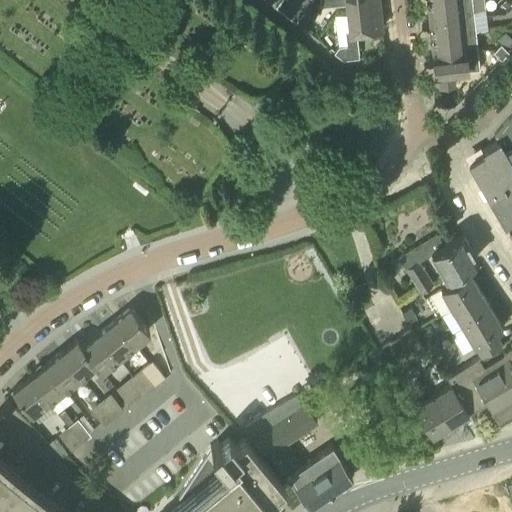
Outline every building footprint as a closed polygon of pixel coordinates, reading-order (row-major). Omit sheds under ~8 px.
[(295,20),(302,12),(287,0),(279,0),(275,6),(295,20)] [(287,0),(302,12),(310,0),(287,0)] [(345,13),(379,10),(378,0),(313,0),(314,5),(345,2),(345,13)] [(426,0),(428,16),(472,11),(470,0),(426,0)] [(379,10),(345,13),(347,31),(344,31),(345,44),(337,44),(333,51),(341,59),(358,57),(355,32),(381,29),(379,10)] [(474,30),(475,30),(473,11),(472,11),(428,16),(430,35),(474,30)] [(432,53),(476,48),(474,30),(430,35),(432,53)] [(497,41),(499,43),(503,47),(511,38),(505,32),(497,41)] [(500,57),(504,52),(506,50),(499,43),(492,50),(500,57)] [(476,48),(432,53),(434,74),(437,74),(439,87),(453,86),(452,72),(478,69),(476,48)] [(488,196),(511,180),(511,114),(493,134),(497,140),(482,149),(483,152),(467,162),(488,196)] [(511,180),(488,196),(504,222),(511,216),(511,180)] [(476,257),(462,233),(430,252),(445,276),(476,257)] [(417,262),(422,259),(414,246),(397,257),(418,291),(431,284),(417,262)] [(451,307),(480,290),(469,271),(440,289),(451,307)] [(462,326),(491,308),(480,290),(451,307),(462,326)] [(114,319),(133,343),(149,331),(130,306),(114,319)] [(401,311),(408,321),(416,316),(410,306),(401,311)] [(491,308),(462,326),(480,356),(501,343),(494,331),(502,326),(491,308)] [(117,356),(133,343),(114,319),(98,332),(117,356)] [(400,333),(413,354),(421,349),(409,328),(400,333)] [(101,369),(117,356),(98,332),(82,344),(96,362),(96,363),(101,369)] [(402,360),(413,354),(400,333),(390,339),(402,360)] [(96,362),(82,344),(77,338),(61,351),(80,375),(96,363),(96,362)] [(390,367),(402,360),(390,339),(378,346),(390,367)] [(450,383),(468,413),(486,403),(497,421),(511,412),(511,347),(503,353),(505,356),(483,368),(477,358),(446,376),(450,383)] [(64,388),(80,375),(61,351),(44,363),(64,388)] [(371,359),(374,363),(381,359),(379,354),(371,359)] [(155,357),(119,385),(132,400),(167,372),(155,357)] [(47,401),(64,388),(44,363),(28,376),(47,401)] [(31,414),(47,401),(28,376),(12,389),(31,414)] [(450,424),(468,413),(450,383),(432,394),(450,424)] [(105,420),(126,408),(115,390),(94,402),(105,420)] [(314,421),(302,403),(296,393),(267,410),(245,425),(267,452),(314,421)] [(431,435),(450,424),(432,394),(413,405),(431,435)] [(67,424),(72,420),(65,411),(60,415),(67,424)] [(407,417),(414,430),(423,425),(416,412),(407,417)] [(67,425),(80,442),(90,434),(88,431),(77,417),(72,420),(67,424),(67,425)] [(62,456),(68,452),(55,436),(48,442),(62,456)] [(256,511),(267,503),(268,505),(270,504),(267,499),(284,485),(244,437),(235,444),(230,438),(221,445),(217,440),(210,446),(218,455),(210,462),(204,455),(178,496),(181,499),(165,511),(256,511)] [(352,475),(330,443),(285,474),(297,488),(308,504),(352,475)] [(70,511),(0,456),(0,511),(70,511)]
